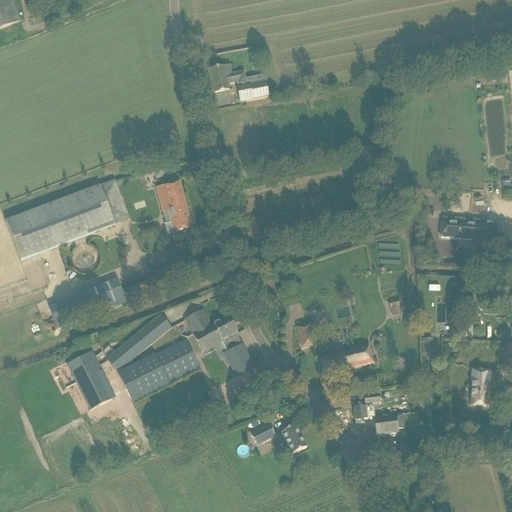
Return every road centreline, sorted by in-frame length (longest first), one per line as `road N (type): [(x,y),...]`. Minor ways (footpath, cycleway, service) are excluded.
road 1 (unclassified): [(354,458),(255,330),(235,283),(195,140),(174,0)]
road 2 (unclassified): [(354,458),(511,456)]
